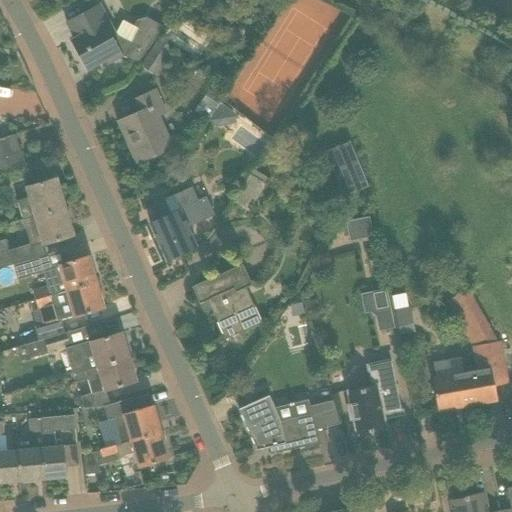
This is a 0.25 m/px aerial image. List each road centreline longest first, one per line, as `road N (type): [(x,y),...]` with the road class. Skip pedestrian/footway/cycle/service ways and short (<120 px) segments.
road 1 (residential): [(237,499),(32,40),(3,0)]
road 2 (residential): [(237,499),(346,469),(511,439)]
